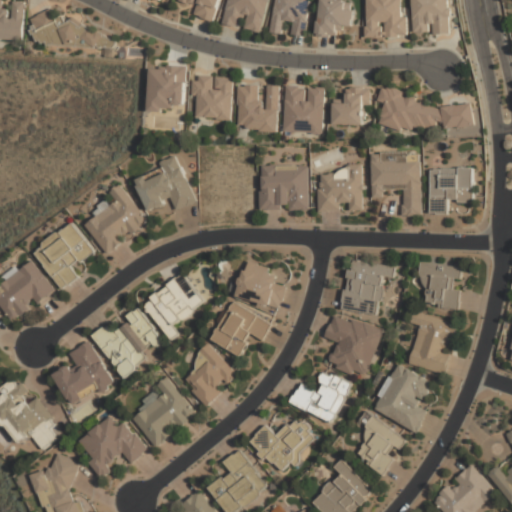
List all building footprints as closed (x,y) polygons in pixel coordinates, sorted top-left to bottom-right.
[(26,3),(8,2),(8,0),(0,0),(0,39),(25,41),(26,3)] [(220,0),(180,0),(180,2),(196,6),(193,17),(214,23),(220,0)] [(262,32),(267,0),(228,0),(224,26),(262,32)] [(305,38),(311,0),(274,0),(268,33),(286,36),(287,35),(305,38)] [(344,0),(320,0),(316,37),(339,40),(340,27),(351,29),(354,7),(344,6),(344,0)] [(366,0),(366,38),(404,38),(404,0),(366,0)] [(411,0),(413,36),(451,35),(449,0),(411,0)] [(114,46),(114,31),(79,31),(79,19),(66,19),(66,18),(54,18),(54,13),(37,13),(37,46),(114,46)] [(187,66),(149,65),(148,109),(186,110),(187,66)] [(196,75),(194,119),(231,121),(234,77),(196,75)] [(279,86),(264,85),(239,84),(238,131),(278,132),(279,86)] [(325,88),(286,87),(284,133),(324,135),(325,88)] [(385,106),(380,126),(405,131),(443,127),(450,129),(475,126),(473,104),(453,106),(382,87),(378,104),(385,106)] [(368,89),(345,89),(344,101),(333,101),(333,126),(367,127),(368,89)] [(422,151),(372,152),(372,195),(403,195),(403,216),(422,216),(422,151)] [(179,159),(135,177),(149,212),(167,204),(165,198),(175,195),(180,209),(197,202),(179,159)] [(261,166),(262,212),(309,212),(309,166),(261,166)] [(475,204),(475,167),(431,167),(430,214),(450,215),(450,204),(475,204)] [(363,170),(319,170),(319,212),(363,212),(363,170)] [(106,255),(150,224),(121,183),(111,190),(118,199),(83,223),(106,255)] [(75,222),(34,249),(62,290),(81,277),(75,267),(96,253),(75,222)] [(0,304),(13,323),(58,292),(35,259),(0,283),(0,304)] [(343,309),(379,316),(386,278),(394,279),(397,267),(352,259),(343,309)] [(272,267),(249,260),(238,300),(280,312),(288,286),(277,283),(279,276),(270,274),(272,267)] [(429,290),(427,307),(460,310),(464,268),(422,264),(420,289),(429,290)] [(206,302),(184,273),(143,303),(172,342),(181,334),(175,325),(206,302)] [(264,342),(274,322),(232,302),(213,342),(243,356),(252,337),(264,342)] [(125,377),(166,341),(137,307),(117,325),(113,320),(92,338),(125,377)] [(385,330),(336,313),(326,339),(337,342),(329,365),(367,379),(385,330)] [(420,328),(411,366),(447,376),(461,324),(416,313),(412,326),(420,328)] [(115,384),(91,341),(63,357),(68,366),(53,374),(71,408),(115,384)] [(240,374),(209,344),(192,362),(201,370),(185,385),(208,407),(240,374)] [(423,406),(435,383),(397,364),(374,412),(418,434),(430,409),(423,406)] [(353,383),(324,371),(317,389),(300,382),(292,405),(337,423),(353,383)] [(0,421),(17,446),(32,436),(42,451),(59,439),(52,428),(56,426),(21,374),(0,388),(0,421)] [(198,415),(172,381),(129,415),(155,449),(198,415)] [(269,425),(250,443),(282,476),(320,439),(297,415),(278,434),(269,425)] [(94,460),(89,463),(99,476),(126,457),(131,464),(149,451),(126,420),(118,426),(112,417),(80,440),(94,460)] [(375,419),(353,456),(386,476),(409,439),(375,419)] [(511,432),(506,436),(511,444),(511,469),(507,473),(503,466),(491,474),(511,503),(511,432)] [(240,511),(271,489),(242,449),(224,462),(231,471),(208,487),(225,511),(240,511)] [(31,474),(46,511),(89,511),(84,498),(77,501),(69,481),(82,476),(74,456),(31,474)] [(357,511),(376,493),(344,460),(335,469),(340,474),(313,502),(323,511),(357,511)] [(433,499),(443,511),(478,511),(499,495),(474,465),(433,499)] [(217,511),(198,489),(181,504),(182,505),(173,511),(217,511)]
